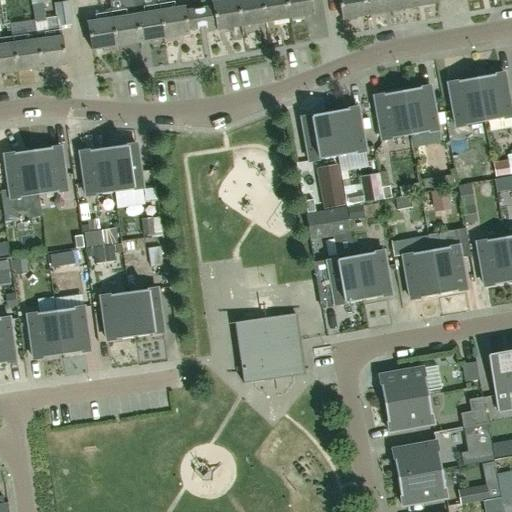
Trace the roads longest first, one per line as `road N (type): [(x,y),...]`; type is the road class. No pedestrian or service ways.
road 1 (residential): [(511,29),(340,66),(219,119),(0,114)]
road 2 (residential): [(369,511),(341,353),(511,323)]
road 3 (residential): [(12,399),(177,376)]
